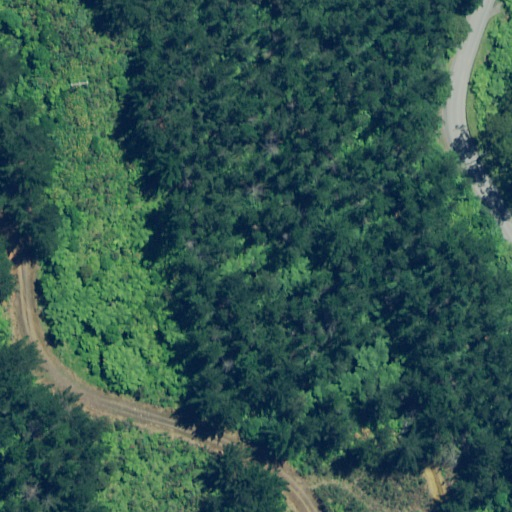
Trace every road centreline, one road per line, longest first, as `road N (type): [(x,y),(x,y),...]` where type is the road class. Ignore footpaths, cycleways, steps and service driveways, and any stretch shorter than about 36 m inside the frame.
road 1 (track): [(0,223),(26,250),(38,336),(62,372),(97,397),(287,466),(318,511)]
road 2 (tertiary): [(484,0),(459,98),(483,179),(511,222)]
